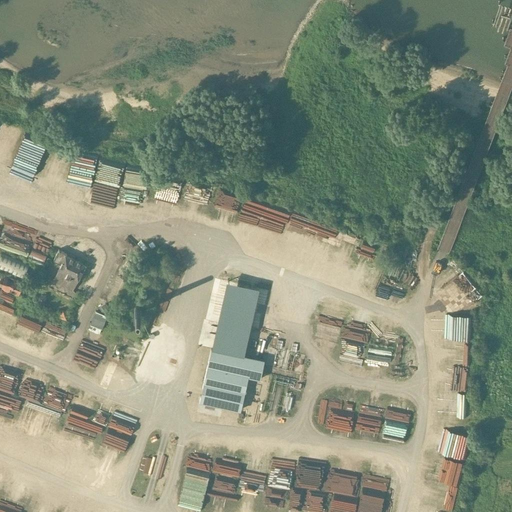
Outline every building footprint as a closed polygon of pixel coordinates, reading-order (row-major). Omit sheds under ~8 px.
[(0,236),(0,247),(25,255),(28,245),(0,236)] [(61,264),(53,281),(73,291),(86,265),(65,255),(66,253),(59,249),(53,260),(61,264)] [(358,262),(367,265),(371,251),(362,249),(358,262)] [(29,250),(27,260),(46,263),(47,253),(29,250)] [(1,252),(0,255),(0,268),(23,278),(29,264),(1,252)] [(0,272),(0,287),(19,296),(24,283),(0,272)] [(260,297),(264,284),(247,279),(243,293),(260,297)] [(44,302),(45,295),(36,293),(35,301),(44,302)] [(240,302),(239,314),(255,316),(257,304),(240,302)] [(313,320),(339,326),(342,312),(316,305),(313,320)] [(87,325),(99,329),(104,314),(93,310),(87,325)] [(42,328),(44,321),(21,314),(19,321),(42,328)] [(368,340),(369,323),(341,320),(340,337),(368,340)] [(45,330),(65,341),(70,332),(50,322),(45,330)] [(469,373),(470,338),(441,337),(440,373),(469,373)] [(146,338),(134,362),(164,376),(176,353),(146,338)] [(254,377),(256,371),(259,359),(211,347),(199,401),(241,410),(249,376),(254,377)] [(78,348),(74,366),(97,371),(101,353),(78,348)] [(259,359),(256,371),(254,377),(260,378),(264,360),(259,359)] [(441,376),(440,410),(464,410),(466,377),(441,376)] [(314,397),(311,426),(380,433),(379,435),(406,437),(408,413),(355,408),(354,414),(327,411),(328,399),(314,397)] [(68,417),(62,433),(90,444),(96,427),(68,417)] [(427,453),(449,457),(450,453),(441,451),(445,431),(463,434),(465,424),(434,418),(427,453)] [(104,429),(91,462),(114,471),(127,438),(104,429)] [(355,506),(353,511),(389,511),(391,502),(385,501),(383,511),(355,506)]
